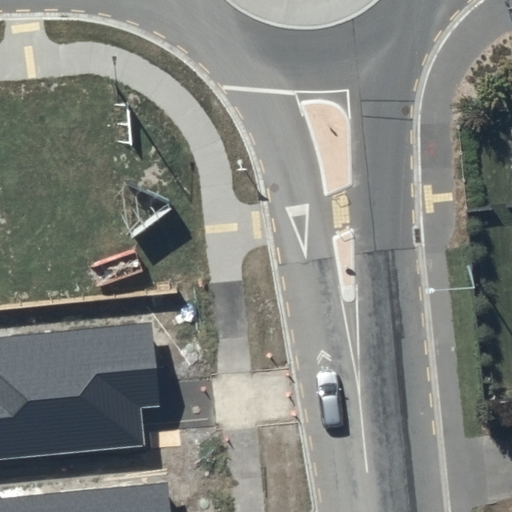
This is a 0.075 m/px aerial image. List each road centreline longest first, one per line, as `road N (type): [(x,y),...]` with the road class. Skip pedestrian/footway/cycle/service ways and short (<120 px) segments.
road 1 (tertiary): [(397,34),(378,125),(386,291),(364,438)]
road 2 (tertiary): [(364,438),(314,301),(281,133),(251,58)]
road 3 (tertiary): [(397,34),(352,58),(301,66),(251,58)]
